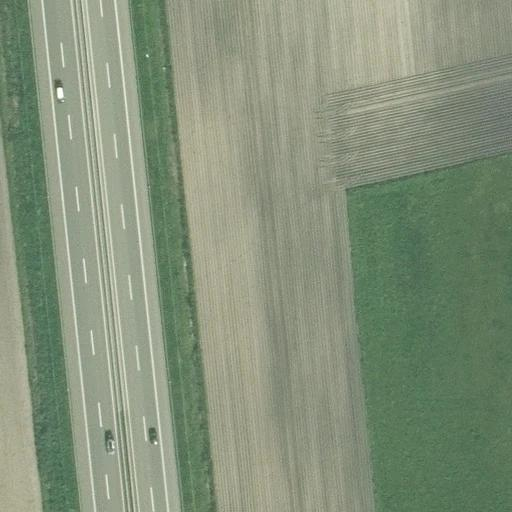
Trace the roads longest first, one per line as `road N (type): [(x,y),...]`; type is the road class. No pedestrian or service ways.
road 1 (motorway): [(54,0),(107,511)]
road 2 (motorway): [(149,511),(97,0)]
